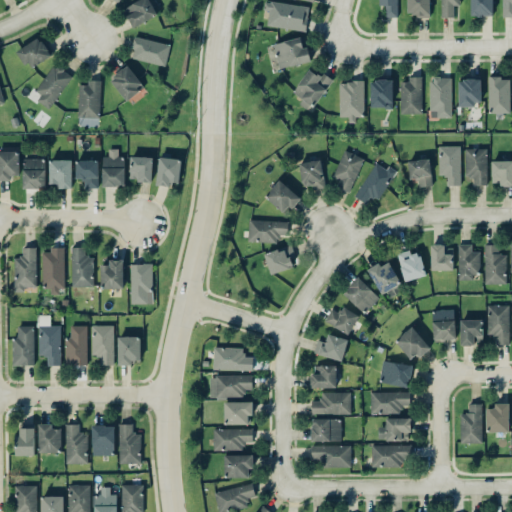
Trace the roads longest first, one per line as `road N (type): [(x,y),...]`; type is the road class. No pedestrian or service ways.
road 1 (tertiary): [(225,0),(212,176),(166,397),(174,511)]
road 2 (residential): [(345,246),(310,289),(286,348),(285,462),(294,486)]
road 3 (residential): [(294,486),(511,483)]
road 4 (residential): [(345,246),(417,216),(511,215)]
road 5 (residential): [(0,395),(166,397)]
road 6 (residential): [(351,44),(511,44)]
road 7 (residential): [(144,224),(121,217),(0,222)]
